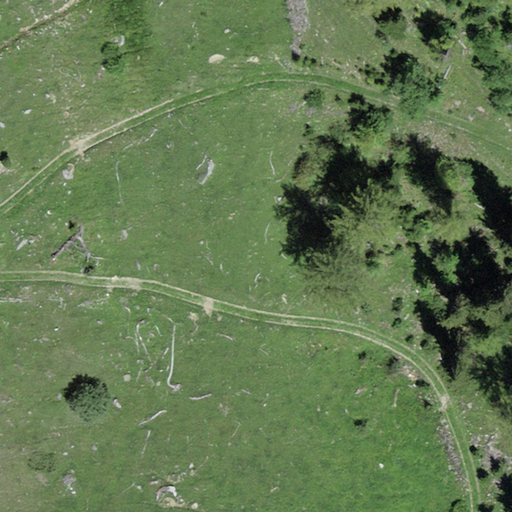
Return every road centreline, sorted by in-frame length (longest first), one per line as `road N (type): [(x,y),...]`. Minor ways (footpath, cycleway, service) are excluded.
road 1 (track): [(470,511),(469,473),(439,391),(376,332),(247,315),(111,277),(0,276)]
road 2 (track): [(0,206),(101,129),(217,83),(264,75),(312,76),(511,143)]
